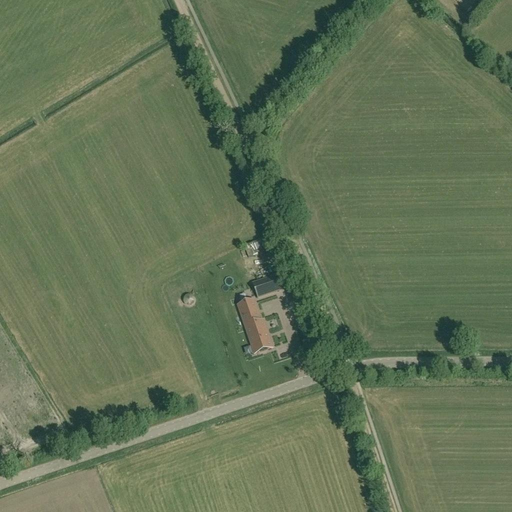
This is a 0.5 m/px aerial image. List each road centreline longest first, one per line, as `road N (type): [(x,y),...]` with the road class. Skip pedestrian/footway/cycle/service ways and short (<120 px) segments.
road 1 (track): [(177,0),(333,330),(393,511)]
road 2 (unclassified): [(0,485),(337,370),(511,363)]
